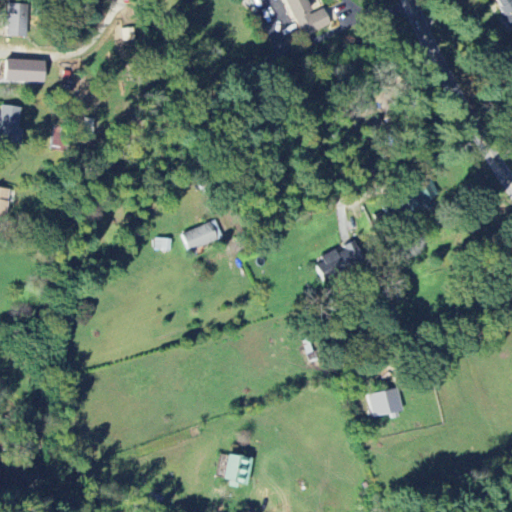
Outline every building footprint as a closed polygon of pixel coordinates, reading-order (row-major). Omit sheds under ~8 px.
[(304,0),(281,0),(297,39),(327,27),(321,10),(308,15),(302,1),(304,0)] [(511,0),(497,0),(497,19),(511,18),(511,0)] [(1,29),(4,29),(4,38),(24,38),(25,6),(2,5),(1,29)] [(41,62),(2,61),(1,83),(40,84),(41,62)] [(20,110),(0,106),(0,143),(15,145),(20,110)] [(437,199),(428,181),(400,194),(409,213),(437,199)] [(178,235),(185,253),(220,240),(213,222),(178,235)] [(398,414),(395,391),(365,396),(368,419),(398,414)] [(228,482),(227,485),(243,488),(249,460),(223,454),(217,480),(228,482)]
